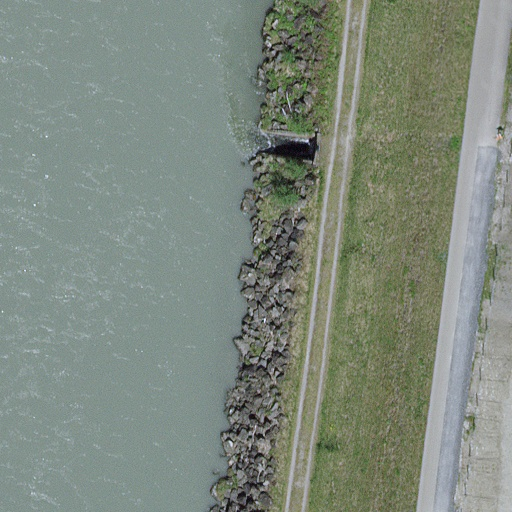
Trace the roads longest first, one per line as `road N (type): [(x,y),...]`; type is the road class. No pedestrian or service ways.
road 1 (track): [(367,0),(303,511)]
road 2 (track): [(452,511),(511,26)]
